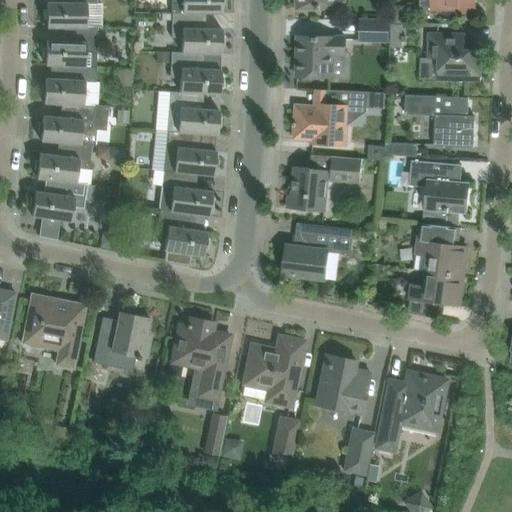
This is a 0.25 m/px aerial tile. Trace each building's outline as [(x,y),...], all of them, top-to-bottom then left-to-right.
[(47,28),(98,28),(102,28),(102,5),(97,5),(97,0),(70,0),(71,3),(47,3),(47,10),(44,10),(44,21),(47,21),(47,28)] [(222,14),(222,7),(225,7),(225,0),(171,0),(172,13),(222,14)] [(296,0),(297,3),(299,5),(299,8),(316,8),(316,9),(320,9),(320,8),(337,8),(337,7),(336,0),(296,0)] [(420,0),(420,7),(432,7),(432,8),(458,8),(458,13),(474,13),(474,0),(420,0)] [(182,38),(182,53),(222,54),(222,47),(225,47),(225,37),(222,37),(222,30),(198,29),(199,14),(222,14),(172,13),(171,38),(182,38)] [(389,22),(361,21),(360,41),(388,42),(389,22)] [(97,53),(98,28),(47,28),(71,28),(71,42),(47,41),(47,48),(43,48),(43,58),(46,59),(46,65),(86,67),(86,52),(97,53)] [(482,50),(465,50),(465,34),(429,34),(428,58),(438,58),(438,80),(481,81),(482,50)] [(297,77),(317,77),(331,77),(331,56),(345,56),(346,38),(298,37),(297,77)] [(170,92),(220,95),(220,88),(223,88),(224,77),(221,77),(221,70),(197,69),(198,54),(221,54),(222,54),(182,53),(171,53),(170,78),(181,78),(180,93),(170,92)] [(42,86),(41,96),(44,96),(44,103),(44,104),(64,105),(68,105),(83,106),(95,106),(98,106),(99,83),(96,82),(97,67),(86,67),(70,66),(69,80),(51,79),(46,79),(45,86),(42,86)] [(347,146),(349,110),(367,112),(369,92),(316,90),(316,91),(327,92),(326,105),(315,104),(315,107),(296,105),(295,123),(293,123),(293,127),(294,127),(293,140),(313,141),(312,144),(347,146)] [(220,95),(170,92),(167,131),(217,135),(218,129),(221,129),(222,118),(219,118),(219,111),(196,109),(197,94),(220,95)] [(469,98),(449,97),(406,95),(405,114),(435,116),(434,146),(474,148),(475,116),(468,116),(469,98)] [(39,123),(38,134),(42,134),(41,141),(65,143),(80,145),(82,130),(92,131),(93,129),(99,129),(108,130),(109,107),(95,106),(68,105),(67,119),(63,118),(43,116),(43,124),(39,123)] [(164,171),(214,176),(215,169),(218,169),(219,159),(216,158),(216,151),(193,149),(194,134),(217,136),(217,135),(167,131),(167,132),(168,132),(164,171)] [(36,161),(35,171),(38,172),(37,179),(47,180),(61,182),(87,184),(92,185),(94,171),(89,170),(92,146),(80,145),(65,143),(64,157),(57,156),(40,154),(39,161),(36,161)] [(418,144),(386,143),(385,155),(417,157),(418,144)] [(289,195),(287,208),(307,210),(325,212),(328,180),(360,183),(362,159),(330,157),(329,170),(310,169),(295,167),(292,195),(289,195)] [(442,163),(422,162),(412,161),(410,186),(426,187),(424,211),(467,214),(470,183),(441,180),(442,163)] [(161,196),(160,210),(186,214),(209,216),(210,209),(213,210),(215,199),(211,199),(212,192),(198,190),(189,189),(191,174),(199,175),(214,176),(164,171),(162,185),(161,196)] [(84,209),(87,184),(61,182),(59,195),(36,192),(34,199),(31,198),(30,209),(33,209),(32,216),(71,222),(73,207),(84,209)] [(210,240),(206,239),(208,232),(184,229),(186,214),(160,210),(156,235),(167,236),(165,251),(166,251),(164,263),(190,267),(192,255),(204,257),(205,250),(208,250),(210,240)] [(417,254),(416,270),(429,272),(463,276),(467,247),(457,246),(458,240),(459,228),(450,226),(430,224),(421,223),(417,254)] [(283,275),(304,277),(325,280),(328,251),(352,254),(355,230),(316,225),(313,248),(287,245),(283,275)] [(414,285),(413,293),(409,313),(442,320),(443,319),(438,318),(440,303),(459,306),(463,276),(429,272),(427,287),(414,285)] [(0,339),(6,340),(12,313),(16,293),(0,290),(0,339)] [(32,296),(28,316),(22,343),(59,350),(56,365),(73,368),(85,306),(44,297),(44,298),(32,296)] [(103,318),(99,337),(93,363),(121,369),(124,354),(147,358),(151,337),(147,336),(150,319),(120,312),(118,321),(103,318)] [(176,345),(172,362),(187,365),(196,367),(205,369),(199,395),(217,399),(226,355),(230,336),(207,331),(208,323),(190,319),(189,324),(187,324),(186,326),(180,325),(176,345)] [(246,380),(244,390),(246,390),(245,396),(267,400),(291,405),(292,401),(294,392),(300,360),(304,343),(284,339),(281,352),(257,347),(252,351),(248,368),(246,380)] [(361,415),(364,401),(370,372),(362,371),(361,374),(354,373),(357,361),(326,355),(315,405),(361,415)] [(408,372),(405,384),(390,381),(376,447),(394,451),(399,427),(432,434),(437,431),(447,380),(408,372)] [(227,418),(213,415),(205,452),(219,455),(227,418)] [(299,423),(281,420),(273,459),(291,463),(299,423)] [(353,429),(344,471),(366,475),(375,434),(353,429)] [(421,511),(429,507),(430,501),(424,492),(418,491),(409,497),(408,503),(413,511),(421,511)]
